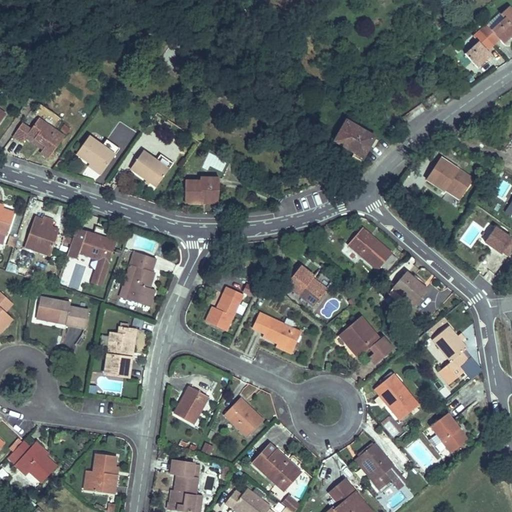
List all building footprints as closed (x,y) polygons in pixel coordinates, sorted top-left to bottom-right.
[(511,10),(509,8),(501,15),(504,18),(492,30),(487,25),(480,31),(493,44),(499,39),(500,40),(505,36),(508,40),(511,36),(511,10)] [(504,18),(501,15),(500,14),(487,25),(492,30),(504,18)] [(486,50),(493,44),(480,31),(473,37),(478,42),(464,54),(477,68),(491,55),(486,50)] [(437,100),(433,95),(426,100),(430,105),(437,100)] [(31,130),(22,124),(13,137),(22,143),(25,137),(43,149),(40,153),(49,158),(64,136),(39,119),(31,130)] [(373,137),(346,121),(334,141),(361,157),(373,137)] [(77,154),(90,163),(103,172),(119,149),(107,140),(102,146),(89,136),(77,154)] [(130,168),(156,187),(173,163),(160,154),(156,161),(143,151),(130,168)] [(472,179),(441,158),(427,180),(443,191),(445,189),(447,186),(461,195),(472,179)] [(103,172),(90,163),(88,166),(101,175),(103,172)] [(185,202),(201,203),(201,198),(219,199),(219,178),(200,178),(200,181),(185,181),(185,202)] [(505,197),(511,185),(503,181),(496,193),(505,197)] [(461,195),(447,186),(445,189),(459,198),(461,195)] [(32,207),(37,200),(38,197),(31,195),(28,206),(32,207)] [(0,243),(3,245),(6,235),(7,235),(15,213),(2,209),(0,208),(0,243)] [(50,256),(58,234),(48,231),(49,227),(52,227),(54,221),(43,217),(43,220),(35,217),(24,247),(50,256)] [(511,238),(495,227),(485,242),(493,248),(494,246),(497,248),(496,250),(502,254),(503,252),(509,257),(511,253),(511,238)] [(378,270),(382,265),(391,254),(362,228),(348,244),(378,270)] [(98,236),(76,229),(69,250),(79,253),(99,260),(91,283),(101,286),(116,241),(108,239),(108,241),(97,238),(98,236)] [(14,247),(17,238),(10,235),(7,245),(14,247)] [(77,259),(79,253),(69,250),(67,256),(77,259)] [(119,297),(150,307),(155,290),(150,288),(147,287),(156,259),(134,252),(119,297)] [(391,254),(382,265),(388,270),(397,259),(391,254)] [(318,276),(322,267),(309,261),(304,270),(318,276)] [(314,277),(300,266),(286,285),(314,306),(325,292),(311,281),(312,279),(314,277)] [(428,290),(406,271),(392,288),(393,288),(406,299),(414,307),(428,290)] [(147,287),(150,288),(155,272),(152,272),(147,287)] [(311,281),(325,292),(327,289),(312,279),(311,281)] [(226,287),(223,294),(225,295),(218,309),(212,307),(205,322),(227,331),(243,295),(226,287)] [(406,299),(393,288),(388,294),(401,305),(406,299)] [(0,331),(12,319),(5,312),(2,309),(10,301),(0,291),(0,331)] [(225,295),(223,294),(216,309),(218,309),(225,295)] [(40,297),(37,315),(63,320),(63,324),(85,328),(89,310),(70,306),(70,303),(40,297)] [(2,309),(5,312),(13,304),(10,301),(2,309)] [(263,336),(278,343),(293,350),(301,332),(259,313),(252,327),(264,333),(263,336)] [(63,320),(37,315),(36,319),(63,324),(63,320)] [(375,365),(393,349),(383,337),(380,339),(361,316),(341,333),(350,345),(348,346),(358,358),(370,348),(374,353),(369,357),(375,365)] [(467,348),(461,341),(458,337),(449,326),(432,340),(451,362),(438,372),(449,385),(464,372),(459,366),(471,357),(465,350),(467,348)] [(126,357),(131,358),(135,329),(128,328),(120,327),(119,334),(129,336),(126,357)] [(129,377),(131,358),(126,357),(129,336),(119,334),(111,333),(105,374),(129,377)] [(339,335),(348,346),(350,345),(341,333),(339,335)] [(293,350),(278,343),(276,346),(291,353),(293,350)] [(374,389),(387,404),(388,403),(395,412),(394,413),(399,420),(418,405),(393,374),(374,389)] [(184,393),(186,394),(187,394),(181,403),(180,403),(174,414),(193,425),(209,397),(188,386),(184,393)] [(263,420),(254,411),(253,413),(245,405),(246,404),(246,403),(240,397),(224,415),(247,437),(263,420)] [(387,404),(394,413),(395,412),(388,403),(387,404)] [(245,405),(253,413),(254,411),(246,404),(245,405)] [(451,454),(468,440),(447,413),(430,427),(451,454)] [(9,449),(13,452),(23,442),(19,438),(9,449)] [(56,466),(46,457),(33,445),(30,447),(23,441),(23,442),(13,452),(7,458),(15,465),(18,461),(30,471),(42,483),(56,466)] [(33,445),(46,457),(49,454),(36,442),(33,445)] [(213,447),(206,443),(202,451),(209,454),(213,447)] [(284,492),(300,474),(281,458),(283,456),(269,443),(252,463),(284,492)] [(375,443),(358,457),(376,480),(373,482),(379,490),(391,480),(398,490),(407,483),(375,443)] [(93,472),(92,471),(89,490),(114,494),(117,475),(114,474),(115,466),(117,456),(96,454),(93,472)] [(281,458),(300,474),(301,473),(283,456),(281,458)] [(355,460),(373,482),(376,480),(358,457),(355,460)] [(167,509),(183,511),(192,511),(196,495),(200,465),(194,464),(175,460),(173,474),(177,474),(174,491),(172,503),(169,502),(168,502),(167,509)] [(18,461),(15,465),(26,475),(30,471),(18,461)] [(344,479),(332,489),(343,503),(340,505),(334,510),(332,507),(326,511),(367,511),(361,505),(364,502),(344,479)] [(225,503),(232,508),(234,505),(242,511),(273,511),(269,509),(270,507),(247,489),(242,495),(235,490),(225,503)] [(343,503),(332,489),(328,492),(340,505),(343,503)] [(196,495),(192,511),(199,511),(202,496),(196,495)] [(287,507),(293,500),(289,496),(283,503),(287,507)] [(293,500),(287,507),(293,511),(299,505),(293,500)] [(361,505),(367,511),(372,511),(364,502),(361,505)]
